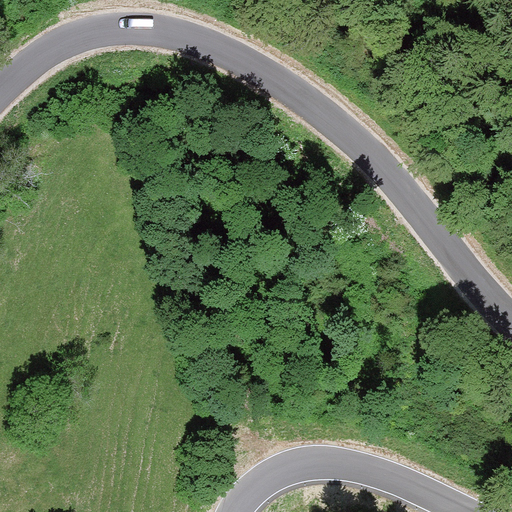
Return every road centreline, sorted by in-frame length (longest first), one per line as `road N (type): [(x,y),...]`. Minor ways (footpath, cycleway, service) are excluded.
road 1 (tertiary): [(0,91),(52,48),(92,31),(131,26),(181,36),(236,60),(302,99),(364,151),(511,323)]
road 2 (tertiary): [(475,511),(403,478),(321,463),(283,469),(250,487),(233,511)]
